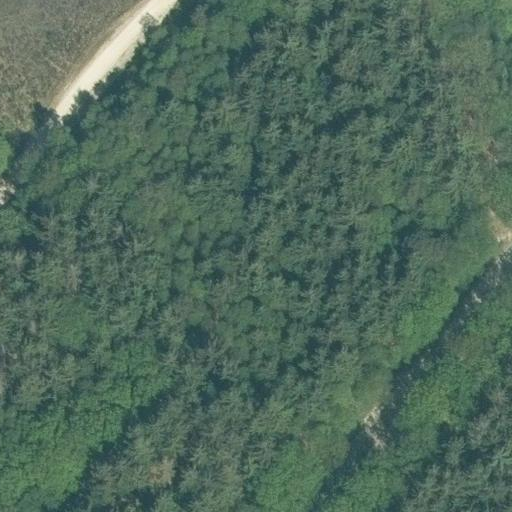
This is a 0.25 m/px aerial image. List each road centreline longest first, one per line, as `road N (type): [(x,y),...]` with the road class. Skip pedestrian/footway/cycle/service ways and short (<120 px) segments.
road 1 (track): [(319,511),(511,271)]
road 2 (track): [(0,202),(105,61),(163,0)]
